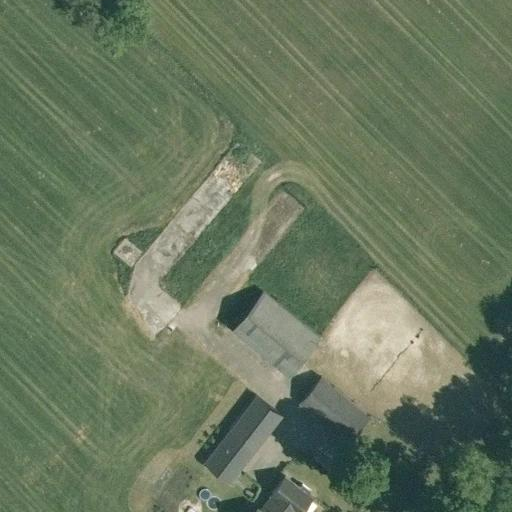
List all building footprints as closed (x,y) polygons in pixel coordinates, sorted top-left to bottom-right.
[(275,257),(290,232),(278,225),(263,251),(275,257)] [(136,269),(148,255),(133,243),(121,256),(136,269)] [(231,328),(289,375),(320,336),(262,289),(231,328)] [(298,402),(346,442),(368,415),(320,375),(298,402)] [(207,458),(232,478),(282,415),(256,395),(207,458)] [(250,477),(260,486),(274,469),(264,460),(250,477)] [(272,494),(261,509),(264,511),(299,511),(312,496),(309,494),(310,489),(303,483),(298,485),(286,475),(271,493),(272,494)]
